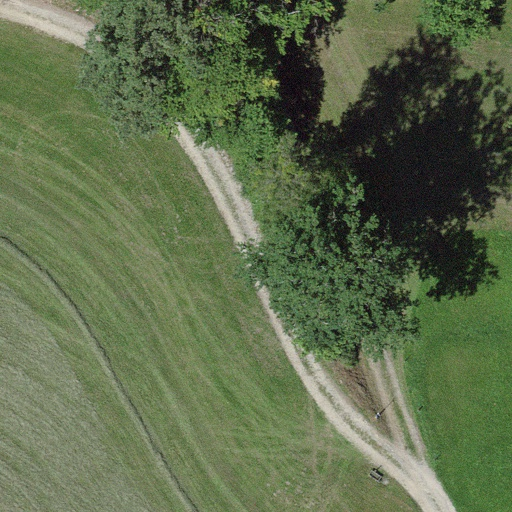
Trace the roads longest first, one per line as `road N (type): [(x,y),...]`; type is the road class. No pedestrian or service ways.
road 1 (track): [(9,0),(118,52),(204,128),(318,393),(435,511)]
road 2 (track): [(447,511),(369,299),(343,148),(284,28),(246,0)]
